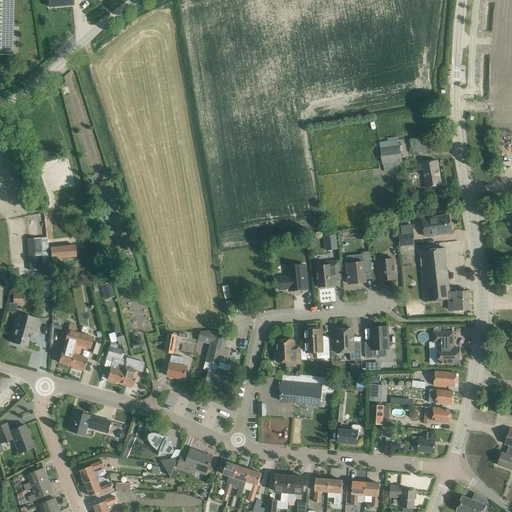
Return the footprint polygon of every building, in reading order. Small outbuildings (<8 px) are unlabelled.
[(0,0),(0,54),(12,55),(13,0),(0,0)] [(511,3),(503,2),(500,18),(511,19),(511,3)] [(385,171),(399,169),(398,162),(402,161),(400,146),(399,146),(397,136),(388,138),(388,141),(380,142),(381,148),(383,164),(385,171)] [(411,140),(413,152),(427,150),(425,138),(411,140)] [(422,163),(427,188),(442,185),(437,160),(422,163)] [(422,219),(425,236),(451,233),(449,215),(422,219)] [(399,235),(401,246),(414,245),(413,233),(399,235)] [(337,234),(324,236),(326,251),(339,250),(337,234)] [(50,265),(47,237),(41,238),(42,255),(42,256),(44,281),(50,281),(49,265),(50,265)] [(41,238),(26,239),(29,271),(38,270),(37,256),(42,256),(42,255),(41,238)] [(50,245),(50,246),(52,256),(75,253),(73,242),(50,245)] [(445,248),(435,249),(420,251),(425,302),(449,299),(449,304),(453,304),(453,310),(469,310),(469,291),(463,291),(463,288),(449,288),(445,248)] [(348,264),(347,264),(349,284),(366,282),(366,280),(365,276),(372,275),(370,251),(362,252),(362,254),(355,255),(347,256),(348,264)] [(394,259),(377,261),(377,268),(379,268),(380,280),(396,279),(394,259)] [(325,265),(316,266),(319,287),(334,286),(334,280),(341,279),(339,261),(324,263),(325,265)] [(288,275),(279,276),(281,288),(289,287),(290,289),(308,287),(306,265),(287,267),(288,275)] [(110,282),(101,285),(104,296),(113,293),(110,282)] [(222,287),(225,300),(231,298),(228,285),(222,287)] [(9,303),(8,312),(17,313),(17,304),(22,305),(23,296),(13,295),(13,303),(9,303)] [(406,304),(408,317),(423,316),(422,303),(406,304)] [(12,336),(14,336),(12,343),(27,347),(30,333),(34,334),(37,324),(39,318),(18,313),(12,336)] [(50,323),(49,325),(48,344),(52,344),(53,329),(61,330),(62,325),(54,324),(55,323),(50,323)] [(58,362),(71,366),(80,333),(75,332),(76,326),(69,324),(58,362)] [(387,326),(371,327),(371,342),(364,342),(365,357),(372,357),(372,349),(388,349),(387,326)] [(306,330),(307,348),(307,352),(317,352),(317,358),(330,358),(329,336),(322,336),(321,330),(317,330),(317,328),(308,328),(308,330),(306,330)] [(336,329),(337,353),(350,352),(350,361),(361,360),(360,340),(353,341),(352,328),(336,329)] [(201,331),(198,340),(211,344),(206,359),(204,369),(209,370),(206,384),(225,389),(228,380),(230,373),(225,371),(217,370),(219,363),(221,364),(221,362),(225,348),(228,335),(213,331),(201,331)] [(453,332),(434,333),(434,342),(438,342),(438,348),(437,348),(438,364),(460,363),(459,348),(452,348),(452,344),(453,344),(453,332)] [(93,337),(80,333),(71,366),(84,370),(88,357),(79,355),(82,346),(90,348),(93,337)] [(108,334),(110,343),(116,341),(114,333),(108,334)] [(178,335),(169,334),(166,352),(175,353),(178,335)] [(293,340),(277,340),(278,352),(276,352),(276,361),(278,361),(278,362),(279,362),(279,361),(287,361),(287,366),(294,366),(294,364),(301,364),(300,346),(293,346),(293,340)] [(107,379),(120,383),(126,362),(125,362),(122,361),(122,359),(120,358),(123,349),(109,346),(107,356),(113,357),(107,379)] [(168,376),(185,379),(188,366),(183,365),(184,357),(172,355),(170,363),(168,376)] [(126,358),(125,362),(126,362),(120,383),(133,386),(137,371),(142,372),(144,363),(144,362),(126,358)] [(446,387),(446,385),(456,386),(457,373),(435,371),(434,385),(446,387)] [(279,382),(278,390),(281,391),(280,400),(302,403),(307,403),(320,404),(325,405),(326,393),(334,394),(336,378),(300,375),(300,376),(283,375),(282,382),(279,382)] [(357,376),(356,391),(365,391),(365,376),(357,376)] [(412,388),(424,389),(425,382),(412,381),(412,388)] [(380,402),(381,386),(372,385),(371,402),(380,402)] [(420,405),(419,406),(425,407),(426,407),(433,408),(435,408),(435,403),(436,403),(443,403),(453,404),(454,391),(444,391),(437,390),(430,389),(429,397),(429,402),(428,401),(425,401),(420,401),(420,405)] [(267,404),(259,404),(259,415),(267,415),(267,404)] [(369,424),(384,424),(384,404),(369,404),(369,424)] [(425,415),(424,423),(428,423),(429,419),(432,419),(432,420),(439,421),(449,422),(451,410),(441,408),(435,408),(433,408),(426,407),(425,415)] [(74,411),(69,430),(78,433),(86,435),(87,427),(95,429),(102,431),(109,433),(109,431),(112,421),(74,411)] [(7,423),(0,426),(0,443),(13,439),(18,453),(24,450),(33,447),(25,425),(10,431),(7,423)] [(136,438),(132,446),(141,449),(144,441),(151,440),(151,441),(153,445),(155,447),(157,449),(159,450),(160,450),(164,452),(168,452),(169,452),(171,452),(172,451),(172,450),(173,450),(173,449),(173,448),(172,446),(171,444),(170,443),(169,441),(167,440),(166,438),(164,437),(163,436),(161,435),(159,435),(157,434),(155,434),(154,434),(153,434),(152,434),(152,435),(151,435),(146,436),(150,427),(140,423),(135,437),(136,438)] [(352,426),(352,431),(339,430),(338,442),(358,444),(359,431),(361,432),(362,427),(360,425),(354,424),(352,426)] [(122,430),(116,433),(120,440),(126,436),(122,430)] [(412,444),(412,448),(413,450),(418,451),(426,452),(434,453),(435,439),(430,439),(431,432),(424,432),(424,438),(419,438),(418,441),(418,443),(414,443),(412,444)] [(131,436),(123,456),(128,458),(132,446),(136,438),(135,437),(131,436)] [(206,474),(209,466),(212,457),(191,449),(188,457),(182,454),(177,466),(194,472),(195,469),(206,474)] [(511,451),(508,450),(506,454),(502,452),(497,464),(511,469),(511,451)] [(170,477),(177,458),(161,461),(170,477)] [(80,470),(85,483),(97,479),(93,470),(104,466),(102,461),(91,465),(92,466),(80,470)] [(229,476),(224,492),(230,494),(235,478),(238,466),(227,462),(223,474),(229,476)] [(235,478),(246,481),(250,469),(238,466),(235,478)] [(24,485),(26,490),(32,487),(49,480),(44,468),(27,475),(31,483),(24,485)] [(253,501),(262,473),(250,469),(246,481),(244,488),(250,490),(247,499),(253,501)] [(275,485),(275,492),(279,492),(282,493),(281,502),(288,502),(289,493),(288,493),(290,476),(276,475),(275,485)] [(289,493),(288,502),(295,503),(295,494),(302,494),(303,487),(304,482),(304,477),(290,476),(288,493),(289,493)] [(319,502),(320,492),(328,492),(329,479),(316,478),(314,502),(319,502)] [(90,496),(102,492),(102,493),(113,489),(110,483),(100,487),(97,479),(85,483),(90,496)] [(341,504),(342,491),(343,481),(329,479),(328,492),(335,493),(334,504),(341,504)] [(29,497),(30,501),(53,492),(49,480),(32,487),(35,494),(29,497)] [(352,491),(351,505),(357,505),(357,502),(364,502),(365,502),(365,495),(366,483),(353,481),(352,491)] [(365,495),(365,502),(371,502),(371,507),(378,508),(378,501),(379,494),(380,484),(366,483),(365,495)] [(239,486),(236,496),(242,498),(244,488),(239,486)] [(401,507),(403,507),(403,511),(410,511),(411,511),(411,507),(413,508),(415,491),(403,490),(404,487),(391,486),(390,497),(402,498),(401,507)] [(485,505),(487,499),(475,493),(472,500),(462,496),(456,511),(458,511),(490,511),(492,508),(486,506),(486,505),(485,505)] [(96,511),(109,511),(107,505),(117,502),(115,496),(105,500),(106,501),(94,506),(96,511)] [(56,511),(60,510),(56,498),(39,505),(42,511),(56,511)] [(264,511),(265,509),(261,507),(263,501),(256,499),(252,511),(264,511)] [(266,511),(276,511),(278,500),(268,499),(266,511)] [(305,511),(307,503),(299,502),(297,511),(305,511)]
